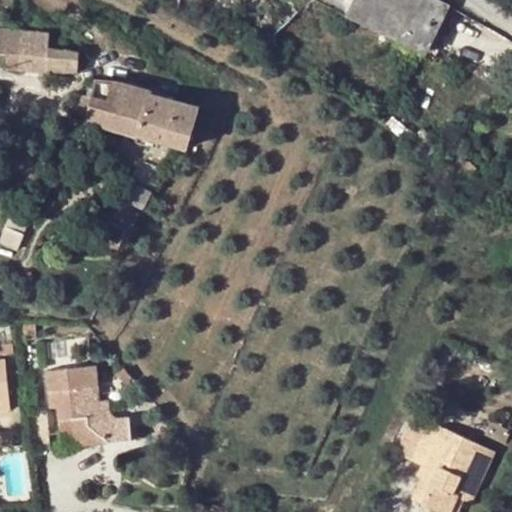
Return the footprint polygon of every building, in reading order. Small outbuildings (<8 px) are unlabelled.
[(313,0),(344,15),(347,8),(351,0),(313,0)] [(441,1),(438,0),(351,0),(347,8),(421,43),(441,1)] [(45,71),(45,67),(46,48),(47,32),(0,29),(0,53),(6,54),(5,69),(45,71)] [(45,67),(74,68),(75,49),(46,48),(45,67)] [(135,133),(149,93),(151,90),(120,81),(94,78),(83,119),(120,129),(135,133)] [(149,93),(135,133),(182,146),(196,105),(149,93)] [(404,143),(419,160),(437,145),(421,128),(404,143)] [(453,147),(438,161),(458,183),(473,168),(453,147)] [(65,157),(48,152),(39,178),(56,183),(65,157)] [(14,200),(0,239),(0,243),(13,248),(29,205),(14,200)] [(6,361),(0,361),(0,402),(10,401),(6,361)] [(96,362),(48,368),(51,404),(59,404),(64,445),(79,443),(79,435),(91,434),(97,428),(111,440),(133,438),(131,415),(116,415),(109,411),(107,398),(95,399),(94,383),(99,383),(96,362)] [(430,462),(425,471),(416,493),(450,508),(458,490),(465,493),(471,483),(463,478),(478,446),(414,416),(404,436),(415,441),(409,452),(421,458),(430,462)] [(79,443),(111,440),(97,428),(91,434),(79,435),(79,443)] [(398,447),(409,452),(415,441),(404,436),(398,447)] [(492,452),(478,446),(463,478),(471,483),(465,493),(472,496),(492,452)] [(417,468),(425,471),(430,462),(421,458),(417,468)] [(457,511),(465,493),(458,490),(450,508),(457,511)]
